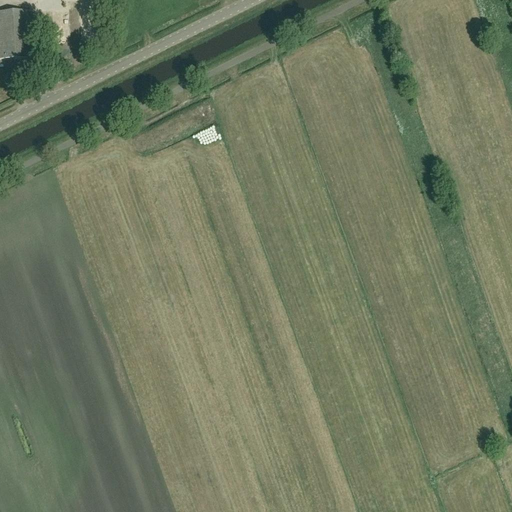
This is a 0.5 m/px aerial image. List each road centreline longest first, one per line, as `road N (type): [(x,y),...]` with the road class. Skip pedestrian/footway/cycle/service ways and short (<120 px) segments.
road 1 (unclassified): [(0,178),(361,0)]
road 2 (unclassified): [(0,124),(254,0)]
